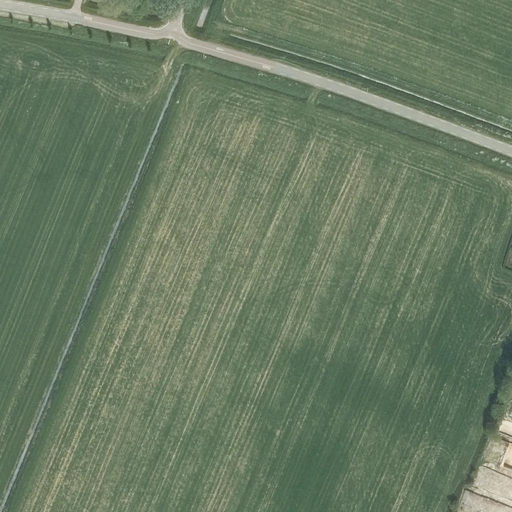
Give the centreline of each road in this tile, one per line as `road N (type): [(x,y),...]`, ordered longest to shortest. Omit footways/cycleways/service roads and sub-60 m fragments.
road 1 (tertiary): [(511,152),(186,42),(174,27)]
road 2 (tertiary): [(174,27),(155,35),(0,6)]
